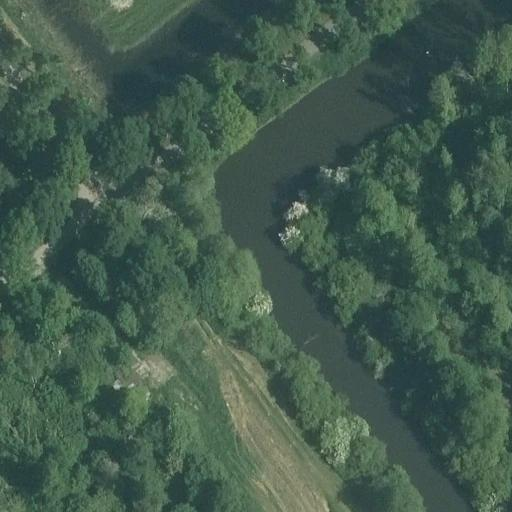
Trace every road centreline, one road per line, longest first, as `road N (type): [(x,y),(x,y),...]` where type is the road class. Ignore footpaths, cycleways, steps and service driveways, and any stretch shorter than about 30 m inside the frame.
road 1 (unclassified): [(365,0),(108,200)]
road 2 (unclassified): [(108,200),(0,59)]
road 3 (unclassified): [(0,283),(108,200)]
